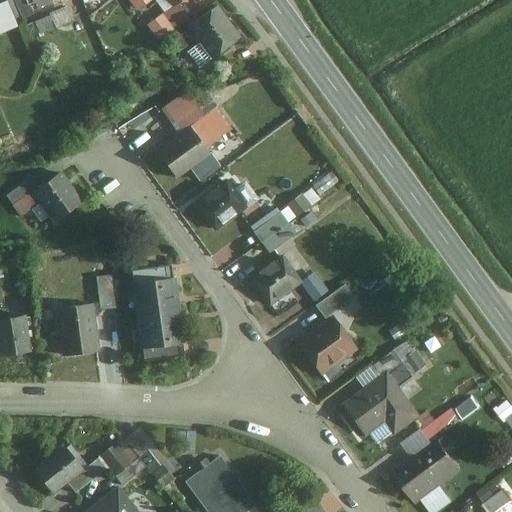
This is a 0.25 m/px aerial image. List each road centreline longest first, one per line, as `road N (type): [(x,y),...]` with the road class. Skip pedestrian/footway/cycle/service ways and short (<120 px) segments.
road 1 (secondary): [(511,329),(269,0)]
road 2 (residential): [(117,154),(264,361),(265,416)]
road 3 (residential): [(0,402),(177,403),(265,416)]
road 4 (residential): [(265,416),(326,448),(372,511)]
